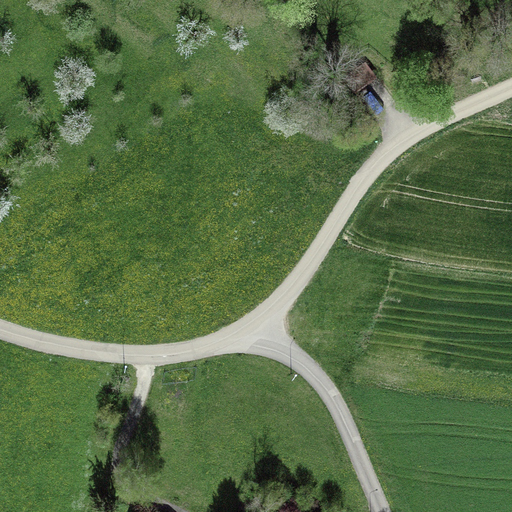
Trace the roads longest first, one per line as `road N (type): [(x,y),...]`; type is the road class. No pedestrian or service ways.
road 1 (unclassified): [(247,339),(394,147),(511,89)]
road 2 (residential): [(0,332),(47,347),(144,357),(247,339)]
road 3 (residential): [(247,339),(293,357),(336,399),(383,511)]
